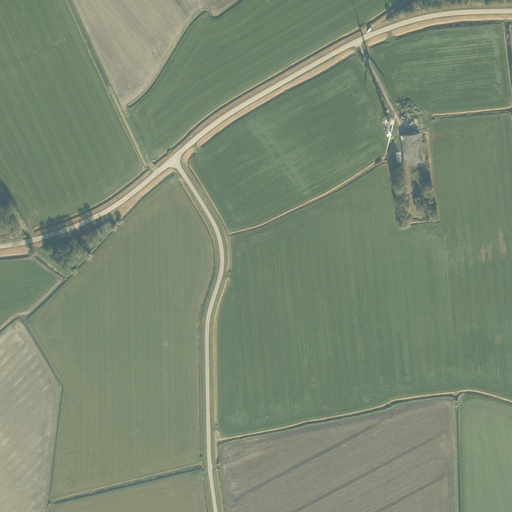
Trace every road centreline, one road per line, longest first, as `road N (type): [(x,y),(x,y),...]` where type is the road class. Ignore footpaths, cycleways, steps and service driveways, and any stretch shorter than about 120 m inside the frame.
road 1 (tertiary): [(173,158),(243,104),(367,36),(438,14),(511,10)]
road 2 (unclassified): [(216,511),(206,334),(221,251),(210,216),(173,158)]
road 3 (tertiary): [(0,246),(99,215),(173,158)]
